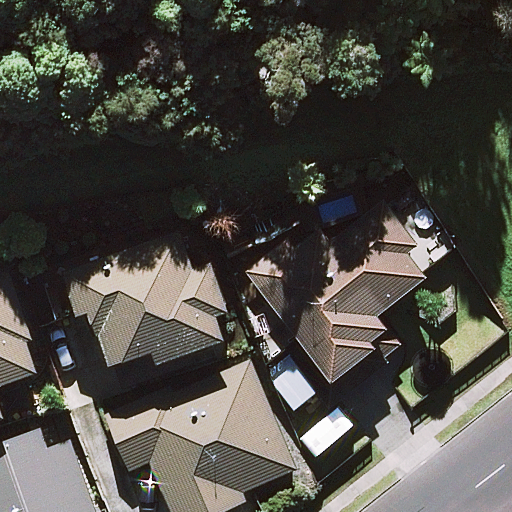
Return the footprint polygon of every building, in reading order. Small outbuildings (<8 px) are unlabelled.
[(438,277),(386,207),(333,246),(317,225),(252,273),(310,352),(298,360),(336,412),(349,403),(411,357),(382,318),(438,277)] [(169,367),(233,344),(226,323),(238,319),(219,266),(200,273),(186,233),(67,275),(82,317),(99,311),(120,370),(164,354),(169,367)] [(48,375),(11,271),(0,275),(0,426),(15,422),(4,391),(48,375)] [(300,472),(256,366),(178,399),(174,389),(112,415),(135,471),(155,462),(175,511),(234,511),(251,505),(247,493),(300,472)] [(0,511),(99,511),(69,427),(0,451),(0,511)]
